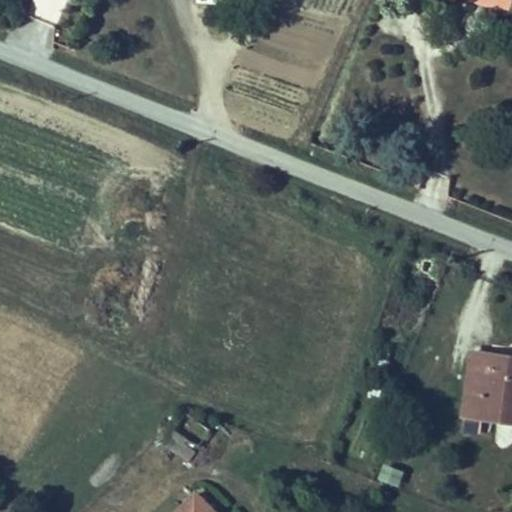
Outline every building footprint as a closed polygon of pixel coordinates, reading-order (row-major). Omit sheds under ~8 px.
[(511,353),(456,346),(447,411),(500,420),(506,379),(511,380),(511,353)] [(511,380),(506,379),(500,420),(511,421),(511,380)] [(500,420),(447,411),(445,425),(498,432),(500,420)] [(184,423),(168,439),(191,459),(206,442),(184,423)] [(398,487),(404,471),(382,463),(376,479),(398,487)] [(187,511),(174,499),(160,511),(187,511)]
